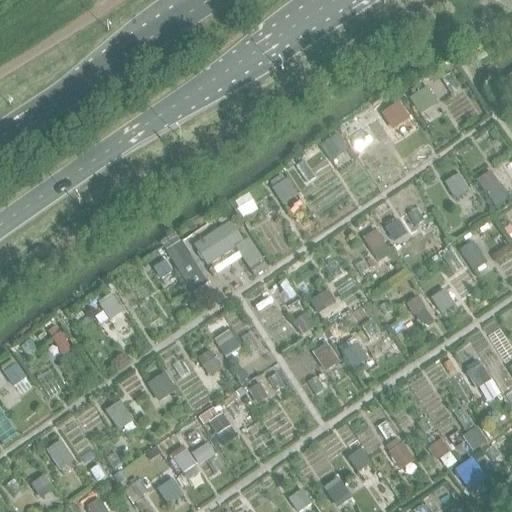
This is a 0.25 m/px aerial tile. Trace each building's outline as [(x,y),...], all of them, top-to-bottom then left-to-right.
[(414,97),(411,99),(421,115),(435,106),(426,90),(423,92),(420,87),(411,93),(414,97)] [(354,127),(345,132),(350,140),(358,134),(354,127)] [(495,130),(489,134),(495,143),(501,139),(495,130)] [(337,137),(321,148),(329,161),(346,150),(337,137)] [(490,173),(477,182),(486,196),(500,187),(490,173)] [(458,176),(445,185),(454,201),(468,193),(458,176)] [(280,177),(271,184),(274,189),(273,190),(283,206),(296,197),(286,181),(284,183),(280,177)] [(416,210),(408,216),(416,228),(424,223),(416,210)] [(387,228),(385,230),(391,240),(404,231),(398,221),(396,223),(394,220),(385,225),(387,228)] [(231,223),(194,247),(207,267),(210,265),(216,276),(230,267),(223,257),(236,249),(242,259),(255,278),(267,270),(248,241),(244,244),(231,223)] [(376,232),(363,241),(372,255),(385,247),(376,232)] [(182,243),(166,253),(170,260),(177,270),(193,295),(198,303),(208,297),(203,288),(209,284),(182,243)] [(473,244),(459,252),(469,267),(483,258),(473,244)] [(450,253),(442,258),(454,276),(462,271),(450,253)] [(165,262),(153,270),(161,282),(173,274),(172,273),(177,270),(170,260),(166,263),(165,262)] [(364,262),(355,267),(360,277),(369,271),(364,262)] [(334,263),(325,269),(333,281),(342,275),(334,263)] [(286,280),(278,285),(289,302),(297,297),(286,280)] [(444,291),(431,301),(442,317),(455,308),(444,291)] [(328,292),(310,303),(316,313),(334,302),(328,292)] [(112,297),(98,306),(109,322),(123,313),(112,297)] [(418,299),(407,306),(414,317),(425,310),(418,299)] [(386,304),(379,308),(385,317),(391,313),(386,304)] [(306,315),(292,324),(301,337),(315,328),(306,315)] [(371,322),(361,328),(369,342),(380,335),(371,322)] [(55,328),(48,332),(52,339),(59,335),(55,328)] [(229,333),(215,342),(226,359),(240,350),(238,348),(229,334),(229,333)] [(52,339),(51,340),(63,358),(72,352),(61,334),(59,335),(52,339)] [(249,335),(242,340),(253,357),(260,352),(249,335)] [(353,340),(341,348),(353,368),(366,359),(358,345),(357,346),(353,340)] [(326,345),(312,354),(325,374),(339,365),(326,345)] [(210,353),(198,361),(210,379),(222,371),(210,353)] [(181,361),(173,367),(181,379),(189,374),(181,361)] [(450,362),(444,366),(449,374),(455,370),(450,362)] [(14,363),(2,371),(14,388),(26,380),(14,363)] [(468,374),(466,375),(477,391),(491,382),(481,366),(480,366),(468,374)] [(165,375),(147,387),(156,401),(174,389),(165,375)] [(277,375),(268,381),(275,394),(284,388),(277,375)] [(317,379),(308,384),(316,396),(325,391),(317,379)] [(259,385),(248,392),(256,403),(266,396),(259,385)] [(120,403),(106,413),(119,433),(134,423),(120,403)] [(234,406),(228,410),(234,419),(240,415),(234,406)] [(462,411),(455,416),(466,432),(473,427),(462,411)] [(219,418),(209,425),(217,437),(230,428),(223,416),(219,418)] [(426,419),(418,425),(425,435),(433,430),(426,419)] [(386,423),(377,428),(385,441),(394,435),(386,423)] [(480,433),(465,442),(473,453),(487,444),(480,433)] [(397,441),(386,448),(390,454),(388,455),(397,468),(411,458),(402,445),(401,446),(397,441)] [(441,441),(428,451),(435,461),(449,451),(441,441)] [(61,442),(47,452),(59,470),(73,460),(61,442)] [(183,448),(171,456),(174,460),(173,461),(179,469),(183,475),(183,474),(195,467),(195,466),(186,452),(185,452),(183,448)] [(493,448),(485,454),(492,463),(500,457),(493,448)] [(360,451),(348,460),(358,474),(371,465),(360,451)] [(115,456),(107,461),(114,471),(122,466),(115,456)] [(215,458),(206,464),(215,476),(223,470),(215,458)] [(472,460),(454,472),(464,487),(482,474),(472,460)] [(98,467),(90,472),(97,483),(105,478),(98,467)] [(44,478),(31,487),(40,499),(52,491),(44,478)] [(135,478),(129,483),(131,486),(137,482),(135,478)] [(14,481),(6,486),(15,498),(23,493),(14,481)] [(131,486),(131,487),(140,499),(148,493),(139,481),(137,482),(131,486)] [(172,482),(159,490),(169,505),(182,497),(172,482)] [(341,485),(328,494),(338,509),(350,500),(341,485)] [(301,491),(289,500),(296,511),(302,511),(311,506),(301,491)] [(105,511),(99,501),(87,509),(88,511),(105,511)]
